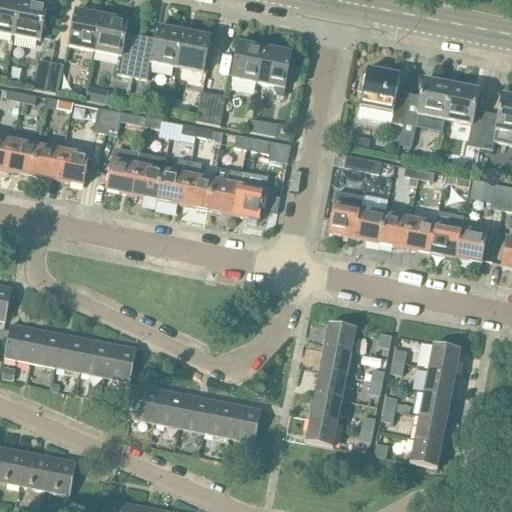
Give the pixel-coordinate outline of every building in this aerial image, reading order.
[(0,0),(0,36),(14,39),(21,3),(0,0)] [(21,3),(14,39),(40,44),(47,8),(21,3)] [(95,55),(102,19),(76,14),(69,50),(95,55)] [(132,80),(140,40),(126,38),(128,24),(102,19),(95,55),(120,60),(117,77),(132,80)] [(177,71),(184,35),(157,30),(154,43),(140,40),(132,80),(148,84),(151,66),(177,71)] [(184,35),(177,71),(203,76),(210,40),(184,35)] [(258,87),(265,51),(238,46),(231,81),(258,87)] [(265,51),(258,87),(274,90),(273,94),(277,99),(283,100),(284,92),(291,56),(265,51)] [(38,63),(32,93),(45,95),(51,66),(38,63)] [(51,66),(45,95),(57,98),(63,68),(51,66)] [(391,126),(402,128),(403,129),(407,105),(408,97),(397,95),(400,78),(367,71),(358,120),(390,127),(391,126)] [(419,107),(407,105),(403,129),(402,128),(401,136),(410,138),(414,139),(415,130),(442,136),(444,124),(443,124),(450,88),(424,83),(420,103),(419,107)] [(466,149),(480,152),(486,120),(473,118),(478,93),(450,88),(443,124),(444,124),(470,129),(467,142),(466,149)] [(20,106),(22,97),(7,94),(6,103),(20,106)] [(207,127),(213,98),(201,95),(195,125),(207,127)] [(22,97),(20,106),(35,108),(36,99),(22,97)] [(213,98),(207,127),(220,130),(226,100),(213,98)] [(511,149),(511,99),(502,98),(497,123),(486,120),(480,152),(492,154),(494,146),(511,149)] [(73,107),(47,102),(45,111),(71,116),(73,107)] [(140,105),(129,103),(127,110),(139,113),(140,105)] [(97,111),(93,135),(105,138),(110,114),(97,111)] [(110,114),(105,138),(117,140),(122,116),(110,114)] [(159,133),(161,124),(146,121),(145,130),(159,133)] [(251,123),(248,135),(275,141),(277,128),(251,123)] [(195,140),(197,131),(173,126),(170,141),(171,145),(177,146),(180,143),(181,137),(195,140)] [(197,131),(195,140),(196,140),(210,143),(212,134),(197,131)] [(401,136),(399,148),(411,151),(414,139),(410,138),(401,136)] [(344,137),(342,148),(355,150),(357,140),(344,137)] [(236,139),(233,151),(246,154),(249,142),(236,139)] [(0,173),(7,174),(13,143),(0,140),(0,173)] [(271,159),(274,147),(249,142),(246,154),(271,159)] [(32,179),(38,148),(13,143),(7,174),(32,179)] [(38,148),(32,179),(57,184),(64,153),(38,148)] [(112,162),(105,194),(132,199),(140,157),(117,152),(113,154),(112,162)] [(64,153),(57,184),(83,189),(89,158),(64,153)] [(140,157),(132,199),(156,204),(163,172),(165,162),(140,157)] [(345,159),(343,171),(366,176),(369,163),(345,159)] [(175,175),(163,172),(156,204),(182,209),(187,178),(189,168),(190,165),(190,164),(178,162),(175,175)] [(379,178),(381,166),(369,163),(366,176),(379,178)] [(208,214),(214,183),(199,180),(201,168),(190,165),(189,168),(187,178),(182,209),(208,214)] [(405,171),(403,180),(409,181),(408,189),(416,190),(418,183),(419,173),(405,171)] [(419,173),(418,183),(432,185),(434,176),(419,173)] [(233,219),(242,176),(230,174),(227,185),(214,183),(208,214),(233,219)] [(242,176),(233,219),(259,224),(261,213),(277,216),(280,201),(264,198),(265,193),(250,190),(252,178),(242,176)] [(471,183),(456,181),(454,190),(470,192),(471,184),(470,184),(471,183)] [(501,214),(506,190),(473,184),(469,203),(490,207),(489,212),(501,214)] [(511,191),(506,190),(501,214),(511,216),(511,191)] [(327,237),(353,242),(359,211),(362,200),(336,195),(334,206),(327,237)] [(359,211),(353,242),(378,247),(384,216),(359,211)] [(384,216),(378,247),(404,253),(410,221),(384,216)] [(410,221),(404,253),(429,257),(435,226),(410,221)] [(435,226),(429,257),(454,262),(460,231),(435,226)] [(460,231),(454,262),(481,268),(487,236),(460,231)] [(511,273),(511,241),(506,240),(500,271),(511,273)] [(0,289),(0,325),(5,326),(12,291),(0,289)] [(7,344),(6,349),(3,362),(29,367),(36,332),(10,327),(7,344)] [(356,333),(328,327),(323,351),(351,357),(356,333)] [(0,342),(7,344),(9,334),(0,332),(0,342)] [(36,332),(29,367),(54,372),(61,337),(36,332)] [(61,337),(54,372),(79,377),(86,342),(61,337)] [(379,337),(377,350),(389,352),(391,340),(379,337)] [(86,342),(79,377),(104,382),(110,347),(86,342)] [(129,387),(136,352),(110,347),(104,382),(129,387)] [(460,353),(432,348),(427,372),(455,378),(460,353)] [(318,375),(347,381),(351,357),(323,351),(318,375)] [(392,365),(404,368),(406,355),(394,353),(392,365)] [(404,368),(392,365),(390,377),(402,379),(404,368)] [(4,371),(2,383),(4,383),(12,385),(15,373),(4,371)] [(455,378),(427,372),(423,396),(451,401),(455,378)] [(370,385),(382,387),(384,375),(372,373),(370,385)] [(314,399),(342,404),(347,381),(318,375),(314,399)] [(367,397),(380,399),(382,387),(370,385),(367,397)] [(50,393),(50,394),(57,396),(58,394),(59,388),(51,386),(50,393)] [(102,389),(89,387),(87,399),(100,402),(102,389)] [(131,409),(128,423),(154,428),(160,393),(135,388),(133,396),(131,409)] [(160,393),(154,428),(178,433),(185,398),(160,393)] [(133,396),(125,395),(122,407),(125,408),(131,409),(133,396)] [(451,401),(423,396),(418,419),(446,425),(451,401)] [(185,398),(178,433),(203,438),(210,403),(185,398)] [(309,422),(337,428),(342,404),(314,399),(309,422)] [(397,402),(385,400),(383,412),(395,415),(409,418),(411,410),(396,407),(397,402)] [(210,403),(203,438),(228,442),(235,408),(210,403)] [(254,447),(260,413),(235,408),(228,442),(254,447)] [(395,415),(383,412),(380,424),(393,426),(395,415)] [(446,425),(418,419),(413,443),(442,448),(446,425)] [(360,432),(373,435),(375,423),(363,420),(360,432)] [(304,446),(332,452),(337,428),(309,422),(304,446)] [(358,444),(370,447),(373,435),(360,432),(358,444)] [(409,467),(437,473),(442,448),(413,443),(409,467)] [(376,447),(373,460),(385,463),(388,450),(376,447)] [(1,450),(0,453),(0,486),(19,490),(25,455),(1,450)] [(25,455),(19,490),(43,495),(50,460),(25,455)] [(50,460),(43,495),(69,500),(76,465),(50,460)] [(105,503),(102,511),(129,511),(130,508),(105,503)]
